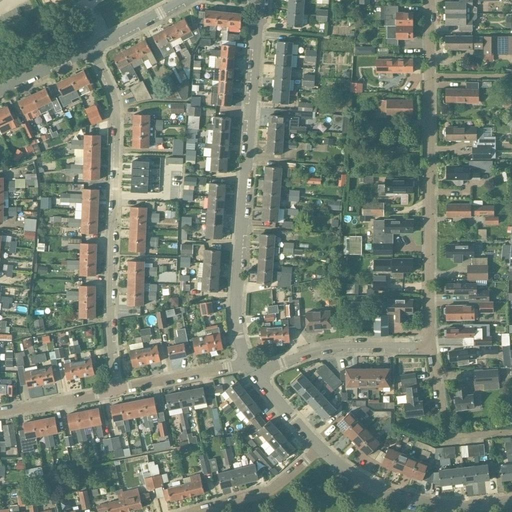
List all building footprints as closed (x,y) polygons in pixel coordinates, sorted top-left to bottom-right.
[(446,2),(446,15),(477,15),(477,8),(474,6),(472,6),(471,0),(459,0),(460,2),(446,2)] [(289,1),(288,14),(303,15),(304,2),(289,1)] [(385,25),(412,25),(412,13),(398,13),(398,6),(380,6),(380,19),(385,19),(385,25)] [(216,25),(217,11),(205,10),(204,24),(210,24),(209,31),(210,31),(209,37),(215,38),(216,25)] [(221,41),(227,41),(227,34),(228,26),(229,12),(217,11),(216,25),(222,26),(221,32),(222,32),(221,41)] [(240,28),(242,14),(229,12),(228,26),(240,28)] [(303,15),(288,14),(287,26),(302,27),(302,23),(307,24),(308,15),(303,15)] [(459,30),(472,30),(472,21),(474,21),(477,18),(477,15),(446,15),(446,25),(459,25),(459,30)] [(185,19),(174,24),(183,42),(189,38),(192,44),(197,42),(200,36),(197,26),(190,30),(185,19)] [(163,30),(172,48),(183,42),(174,24),(163,30)] [(385,38),(385,46),(398,46),(398,39),(412,39),(412,25),(385,25),(385,26),(387,26),(387,38),(385,38)] [(159,48),(162,53),(172,48),(163,30),(152,35),(159,48)] [(484,37),(484,55),(509,54),(508,36),(484,37)] [(445,49),(483,50),(483,37),(445,37),(445,49)] [(145,39),(134,45),(144,63),(143,62),(149,60),(152,65),(157,62),(145,39)] [(278,42),(277,54),(292,55),(293,43),(278,42)] [(124,51),(135,73),(133,69),(144,63),(134,45),(124,51)] [(211,56),(235,58),(236,46),(222,45),(221,51),(211,50),(211,56)] [(182,53),(185,59),(191,56),(188,50),(182,53)] [(128,72),(130,75),(135,73),(124,51),(113,56),(122,75),(128,72)] [(277,54),(276,66),(291,67),(292,55),(277,54)] [(215,68),(234,70),(235,58),(211,56),(216,57),(215,68)] [(376,60),(376,73),(412,72),(412,60),(376,60)] [(276,66),(275,78),(290,80),(291,67),(276,66)] [(194,67),(193,79),(203,80),(202,74),(200,74),(200,70),(201,70),(201,68),(200,68),(200,67),(193,67),(194,67)] [(214,80),(233,82),(234,70),(215,68),(214,80)] [(71,77),(79,97),(93,90),(84,71),(71,77)] [(56,84),(65,103),(79,97),(71,77),(56,84)] [(275,78),(274,90),(289,92),(290,80),(275,78)] [(174,87),(180,100),(185,100),(187,97),(189,79),(188,80),(174,87)] [(193,79),(192,91),(198,91),(199,83),(203,84),(203,80),(193,79)] [(232,94),(233,82),(214,80),(208,80),(208,87),(212,87),(211,93),(218,93),(232,94)] [(129,88),(134,97),(147,90),(143,81),(129,88)] [(446,102),(467,102),(467,100),(478,100),(478,83),(466,82),(466,90),(446,89),(446,102)] [(350,93),(362,93),(363,84),(350,83),(350,93)] [(160,95),(162,99),(180,100),(174,87),(160,94),(160,95)] [(40,113),(41,115),(55,108),(46,89),(32,95),(40,113)] [(134,97),(136,103),(149,99),(162,99),(160,95),(149,95),(147,90),(134,97)] [(273,103),(288,104),(289,96),(297,96),(297,92),(289,92),(274,90),(273,103)] [(40,113),(32,95),(31,96),(30,93),(25,96),(26,98),(18,102),(24,114),(27,121),(33,118),(32,117),(40,113)] [(231,106),(232,94),(218,93),(218,99),(213,98),(212,104),(217,105),(231,106)] [(200,108),(201,98),(191,97),(191,107),(200,108)] [(386,116),(413,116),(413,100),(378,100),(378,112),(386,112),(386,116)] [(298,102),(297,110),(312,111),(313,103),(298,102)] [(170,113),(184,113),(184,104),(171,104),(170,113)] [(85,110),(91,125),(102,121),(96,105),(85,110)] [(8,107),(0,110),(0,132),(1,135),(12,129),(13,130),(20,126),(14,112),(11,113),(8,107)] [(200,117),(201,108),(200,108),(191,107),(189,107),(188,116),(189,116),(199,117),(200,117)] [(270,115),(269,128),(290,129),(290,126),(298,127),(299,118),(312,119),(312,111),(297,110),(290,110),(290,117),(285,116),(270,115)] [(133,114),(133,126),(163,127),(163,121),(154,120),(150,120),(150,115),(133,114)] [(214,124),(207,124),(207,130),(214,131),(229,132),(230,118),(215,117),(214,124)] [(22,125),(28,139),(35,136),(29,122),(22,125)] [(41,136),(43,141),(52,137),(50,133),(47,126),(44,127),(47,134),(41,136)] [(133,126),(133,137),(156,137),(156,131),(163,131),(163,127),(133,126)] [(268,140),(283,142),(284,134),(289,135),(289,133),(297,134),(298,127),(290,126),(290,129),(269,128),(268,140)] [(472,128),(447,128),(447,129),(444,131),(444,135),(447,136),(447,140),(472,140),(473,159),(490,159),(490,158),(495,158),(495,136),(483,136),(483,128),(472,128)] [(229,132),(214,131),(213,138),(209,138),(209,144),(228,145),(229,132)] [(100,145),(101,135),(85,135),(85,140),(72,140),(72,145),(100,145)] [(132,148),(149,148),(149,145),(154,145),(154,143),(162,143),(162,138),(156,138),(156,137),(133,137),(132,148)] [(172,155),(183,155),(183,139),(173,139),(172,155)] [(267,153),(282,154),(283,142),(268,140),(267,153)] [(212,157),(227,158),(228,145),(209,144),(213,144),(212,157)] [(100,157),(100,145),(72,145),(71,149),(84,150),(84,157),(100,157)] [(12,159),(18,162),(23,154),(17,150),(12,159)] [(185,163),(195,164),(195,156),(186,155),(185,163)] [(100,168),(100,157),(84,157),(84,165),(71,165),(71,168),(71,169),(100,170),(100,168)] [(210,171),(226,172),(227,158),(212,157),(210,171)] [(148,169),(149,162),(133,161),(132,168),(148,169)] [(492,161),(469,161),(469,167),(447,167),(447,180),(454,180),(454,184),(456,186),(461,186),(463,184),(463,180),(480,180),(480,173),(492,173),(492,161)] [(265,181),(280,182),(281,168),(266,167),(265,181)] [(148,177),(148,169),(132,168),(132,176),(148,177)] [(99,180),(100,170),(71,169),(71,173),(84,173),(84,179),(99,180)] [(148,185),(148,177),(132,176),(132,184),(148,185)] [(184,176),(184,185),(196,186),(196,185),(197,177),(196,177),(184,176)] [(0,187),(15,188),(15,181),(8,181),(8,183),(3,183),(3,178),(0,177),(0,187)] [(378,185),(378,196),(386,196),(386,193),(412,193),(412,180),(385,180),(385,185),(378,185)] [(264,194),(279,195),(280,182),(265,181),(264,194)] [(209,197),(224,198),(225,185),(210,183),(209,197)] [(147,192),(148,185),(132,184),(131,192),(147,192)] [(0,199),(3,200),(3,192),(15,192),(15,188),(0,187),(0,199)] [(70,194),(70,199),(99,200),(99,190),(83,189),(83,195),(70,194)] [(263,207),(278,209),(279,195),(264,194),(263,207)] [(209,197),(208,211),(223,212),(224,198),(209,197)] [(41,209),(51,209),(51,198),(41,198),(41,209)] [(3,207),(3,200),(0,199),(0,211),(17,211),(17,207),(3,207)] [(70,199),(70,203),(76,203),(75,211),(83,211),(98,212),(99,200),(70,199)] [(328,200),(329,209),(342,208),(342,200),(328,200)] [(363,216),(383,216),(384,203),(363,203),(363,216)] [(485,217),(485,224),(498,224),(498,217),(494,217),(494,206),(471,206),(471,204),(446,204),(446,217),(471,217),(471,215),(486,215),(486,217),(485,217)] [(159,214),(146,213),(147,208),(131,207),(131,217),(159,218),(159,214)] [(262,221),(277,222),(278,209),(263,207),(262,221)] [(17,217),(17,211),(0,211),(0,221),(4,222),(4,217),(17,217)] [(68,222),(98,223),(98,212),(83,211),(82,218),(69,218),(68,222)] [(208,211),(207,224),(222,225),(223,212),(208,211)] [(488,232),(488,240),(510,240),(510,212),(503,212),(503,232),(488,232)] [(159,223),(159,218),(131,217),(130,229),(146,230),(146,222),(159,223)] [(23,230),(36,232),(37,220),(25,218),(23,230)] [(373,221),(373,255),(393,255),(393,244),(385,244),(385,233),(412,233),(412,220),(384,220),(384,221),(373,221)] [(82,233),(97,234),(98,223),(68,222),(68,227),(82,227),(82,233)] [(206,238),(221,239),(222,225),(207,224),(206,238)] [(146,238),(146,230),(130,229),(130,241),(158,242),(158,238),(146,238)] [(478,237),(486,237),(486,229),(478,229),(478,237)] [(261,234),(260,246),(279,248),(279,247),(278,247),(278,242),(274,242),(275,235),(261,234)] [(0,235),(0,245),(10,247),(16,248),(17,242),(11,241),(10,242),(1,241),(1,236),(0,235)] [(350,254),(361,255),(362,237),(351,237),(350,254)] [(158,247),(158,242),(130,241),(129,251),(145,252),(145,246),(158,247)] [(81,255),(96,255),(97,244),(81,244),(68,244),(68,249),(81,249),(81,255)] [(180,262),(190,263),(190,258),(193,258),(193,245),(181,244),(180,262)] [(473,258),(473,245),(446,245),(446,258),(454,258),(454,262),(462,262),(462,258),(473,258)] [(259,258),(273,259),(273,252),(279,253),(279,248),(260,246),(259,258)] [(204,264),(219,265),(220,251),(205,250),(204,264)] [(67,265),(96,265),(96,255),(81,255),(81,261),(67,261),(67,265)] [(258,271),(272,272),(273,259),(259,258),(258,271)] [(393,279),(403,279),(403,272),(412,272),(412,259),(392,259),(392,260),(374,260),(374,271),(392,271),(392,272),(393,272),(393,279)] [(145,267),(145,262),(129,261),(129,271),(157,272),(157,268),(145,267)] [(198,277),(218,278),(219,265),(204,264),(203,277),(198,276),(198,277)] [(80,276),(96,276),(96,265),(67,265),(67,269),(80,270),(80,276)] [(467,265),(467,280),(488,280),(488,265),(467,265)] [(157,276),(157,272),(129,271),(129,284),(144,284),(144,276),(157,276)] [(257,283),(271,284),(272,272),(258,271),(257,283)] [(180,291),(189,291),(190,285),(186,285),(186,281),(189,281),(190,276),(180,275),(180,281),(180,291)] [(202,291),(217,292),(218,278),(198,277),(198,282),(202,282),(202,291)] [(373,291),(386,291),(386,281),(374,280),(373,291)] [(144,292),(144,284),(129,284),(128,296),(156,296),(156,292),(144,292)] [(347,294),(358,294),(358,285),(355,285),(355,284),(347,284),(347,294)] [(479,302),(489,302),(489,301),(489,291),(477,291),(477,284),(446,284),(446,294),(468,294),(469,302),(479,302)] [(96,296),(96,286),(80,286),(80,291),(66,291),(66,296),(96,296)] [(80,308),(96,308),(96,296),(66,296),(66,300),(80,300),(80,308)] [(144,306),(144,300),(156,300),(156,296),(128,296),(128,306),(144,306)] [(395,322),(404,322),(404,314),(412,314),(412,300),(388,300),(388,314),(395,314),(395,322)] [(284,304),(285,317),(294,317),(293,301),(289,301),(289,303),(284,304)] [(479,302),(480,313),(493,313),(493,302),(489,301),(489,302),(479,302)] [(200,304),(202,316),(213,314),(211,302),(200,304)] [(447,316),(447,320),(461,320),(461,318),(473,318),(473,306),(461,306),(446,306),(446,316),(447,316)] [(96,318),(96,308),(80,308),(80,312),(66,312),(66,317),(80,317),(80,318),(96,318)] [(155,312),(159,329),(167,327),(164,311),(155,312)] [(306,313),(308,333),(316,332),(316,329),(331,328),(330,311),(306,313)] [(274,321),(273,314),(268,315),(264,315),(265,322),(274,321)] [(388,315),(374,315),(374,336),(388,336),(388,315)] [(275,327),(276,343),(290,342),(288,326),(288,320),(282,320),(282,327),(275,327)] [(168,347),(170,359),(187,356),(185,345),(188,344),(185,325),(179,326),(180,329),(176,330),(177,337),(174,337),(175,345),(168,347)] [(261,328),(262,344),(276,343),(275,327),(261,328)] [(223,349),(220,333),(219,328),(212,329),(213,335),(206,336),(209,352),(223,349)] [(473,338),(474,346),(492,346),(492,336),(482,336),(482,328),(477,328),(477,330),(474,330),(474,328),(447,328),(447,338),(473,338)] [(141,337),(142,342),(142,343),(150,341),(149,335),(148,335),(147,330),(140,331),(141,337)] [(509,333),(501,334),(501,346),(509,346),(509,333)] [(193,339),(196,354),(209,352),(206,336),(193,339)] [(143,348),(146,364),(160,361),(157,346),(143,348)] [(486,346),(486,354),(498,354),(498,346),(486,346)] [(54,349),(56,360),(65,358),(63,348),(54,349)] [(129,351),(133,367),(146,364),(143,348),(129,351)] [(480,358),(479,349),(465,351),(465,350),(464,350),(449,352),(449,354),(447,355),(448,359),(450,360),(450,362),(457,361),(458,366),(466,365),(465,360),(476,359),(476,358),(480,358)] [(15,354),(17,367),(24,366),(23,356),(25,356),(24,352),(15,354)] [(45,353),(35,355),(37,363),(47,361),(45,353)] [(78,362),(80,377),(94,375),(91,359),(78,362)] [(64,364),(67,380),(80,377),(78,362),(64,364)] [(328,368),(324,364),(316,372),(320,376),(328,368)] [(346,387),(357,387),(357,366),(351,367),(351,369),(346,369),(346,387)] [(360,391),(362,392),(368,392),(368,368),(362,368),(362,366),(357,366),(357,387),(360,386),(360,391)] [(368,368),(368,392),(368,390),(375,390),(375,386),(379,386),(379,366),(373,366),(373,368),(368,368)] [(383,366),(379,366),(379,386),(379,391),(383,391),(383,386),(389,386),(389,368),(383,368),(383,366)] [(38,369),(41,385),(55,383),(52,367),(38,369)] [(332,372),(328,368),(320,376),(324,380),(332,372)] [(27,385),(27,388),(41,385),(38,369),(25,372),(27,385)] [(473,371),(474,385),(499,383),(498,369),(473,371)] [(400,375),(401,384),(416,382),(414,373),(400,375)] [(292,384),(300,394),(311,384),(302,374),(292,384)] [(338,378),(334,374),(326,382),(330,386),(338,378)] [(342,383),(338,378),(330,386),(333,391),(342,383)] [(233,400),(245,391),(237,381),(226,390),(233,400)] [(0,393),(8,394),(7,396),(17,396),(17,386),(11,386),(11,385),(0,385),(0,384),(0,393)] [(300,394),(308,403),(319,393),(311,384),(300,394)] [(404,403),(406,417),(423,414),(422,401),(419,401),(417,385),(405,387),(407,403),(404,403)] [(455,398),(456,410),(474,408),(472,395),(467,396),(466,385),(455,386),(457,397),(455,398)] [(203,388),(191,390),(194,405),(206,403),(203,388)] [(179,393),(182,408),(183,414),(180,414),(182,422),(188,421),(186,413),(189,413),(187,406),(194,405),(191,390),(179,393)] [(241,410),(253,401),(245,391),(233,400),(241,410)] [(182,408),(179,393),(166,395),(169,410),(182,408)] [(308,403),(317,412),(328,401),(319,393),(308,403)] [(154,398),(144,400),(150,428),(154,427),(153,420),(158,418),(154,398)] [(144,400),(132,402),(136,417),(143,415),(145,429),(150,428),(144,400)] [(254,425),(262,419),(258,413),(261,411),(253,401),(241,410),(249,420),(254,425)] [(317,412),(325,421),(336,411),(328,401),(317,412)] [(126,430),(127,432),(130,432),(128,418),(136,417),(132,402),(121,404),(126,430)] [(126,430),(121,404),(111,406),(114,421),(116,427),(117,426),(118,432),(126,430)] [(222,409),(226,415),(233,409),(228,404),(222,409)] [(99,409),(88,411),(91,426),(96,425),(99,438),(104,437),(101,424),(102,424),(99,409)] [(91,426),(88,411),(78,413),(84,441),(83,441),(83,445),(84,445),(87,444),(84,427),(91,426)] [(342,433),(362,415),(359,412),(354,417),(349,412),(336,423),(341,428),(339,430),(342,433)] [(84,441),(78,413),(67,415),(70,430),(76,429),(78,442),(83,441),(84,441)] [(352,440),(365,428),(360,423),(365,419),(362,415),(342,433),(346,437),(348,436),(352,440)] [(55,417),(44,419),(50,447),(55,446),(52,434),(58,432),(55,417)] [(44,419),(33,422),(36,437),(43,435),(46,448),(50,447),(44,419)] [(262,435),(267,440),(278,430),(270,421),(266,424),(262,419),(254,425),(254,426),(248,431),(252,436),(255,434),(259,437),(262,435)] [(36,437),(33,422),(23,424),(25,430),(19,431),(23,453),(34,451),(33,445),(37,444),(36,437)] [(158,423),(161,437),(168,435),(165,422),(158,423)] [(358,449),(376,432),(373,429),(369,433),(365,428),(352,440),(355,444),(354,445),(358,449)] [(275,450),(286,440),(278,430),(267,440),(275,450)] [(374,460),(381,450),(376,447),(379,444),(375,439),(379,435),(376,432),(358,449),(361,453),(362,451),(366,456),(367,455),(374,460)] [(4,435),(5,442),(6,447),(17,445),(15,433),(4,435)] [(65,437),(66,447),(74,446),(72,436),(65,437)] [(119,437),(111,439),(113,450),(114,450),(115,458),(122,457),(121,448),(119,437)] [(105,452),(113,450),(111,439),(103,440),(105,452)] [(295,449),(286,440),(275,450),(270,454),(274,458),(279,454),(283,459),(295,449)] [(422,449),(424,444),(414,440),(412,446),(422,449)] [(391,470),(398,452),(401,445),(396,444),(394,450),(388,448),(386,453),(381,450),(374,460),(381,464),(381,465),(387,467),(386,468),(391,470)] [(435,454),(435,448),(424,444),(422,449),(422,450),(419,460),(418,460),(411,478),(416,480),(416,478),(422,480),(428,463),(422,461),(423,459),(428,459),(430,453),(435,454)] [(436,449),(435,448),(435,454),(435,455),(435,460),(450,459),(449,447),(436,449)] [(222,450),(224,458),(230,456),(229,448),(222,450)] [(258,458),(264,464),(268,460),(268,459),(267,457),(266,457),(258,448),(253,452),(258,458)] [(253,462),(258,458),(253,452),(251,450),(246,455),(253,462)] [(401,472),(408,456),(398,452),(391,470),(395,472),(396,470),(401,472)] [(230,456),(224,458),(226,466),(232,464),(230,456)] [(411,478),(418,460),(408,456),(401,472),(406,474),(406,476),(411,478)] [(463,467),(465,482),(477,481),(475,466),(474,457),(475,466),(463,467)] [(200,460),(203,475),(211,473),(212,472),(211,467),(209,460),(208,460),(208,458),(200,460)] [(211,467),(212,472),(218,471),(215,458),(209,460),(211,467)] [(273,466),(268,460),(264,464),(269,470),(270,470),(269,469),(273,466)] [(154,462),(149,463),(152,477),(155,488),(163,486),(160,475),(158,465),(155,465),(154,462)] [(488,464),(475,466),(477,481),(489,480),(488,464)] [(511,464),(500,466),(502,480),(511,478),(511,464)] [(255,465),(243,468),(246,482),(259,479),(255,465)] [(463,467),(451,468),(453,484),(465,482),(463,467)] [(231,471),(234,485),(246,482),(243,468),(231,471)] [(453,484),(451,468),(439,470),(440,485),(453,484)] [(218,474),(221,488),(234,485),(231,471),(218,474)] [(182,486),(185,497),(204,493),(200,475),(190,477),(191,484),(182,486)] [(155,488),(152,477),(145,478),(148,490),(155,488)] [(29,505),(26,483),(16,485),(16,489),(19,489),(21,506),(29,505)] [(170,499),(171,501),(185,497),(182,486),(163,490),(166,501),(170,499)] [(134,494),(123,496),(123,497),(123,500),(126,511),(143,508),(142,502),(151,500),(149,494),(140,496),(138,490),(139,490),(138,489),(133,490),(133,491),(134,494)] [(28,491),(30,511),(37,511),(35,491),(28,491)] [(79,492),(82,510),(91,508),(87,491),(79,492)] [(101,511),(108,510),(108,511),(124,511),(126,511),(123,500),(97,506),(97,511),(101,511)]
